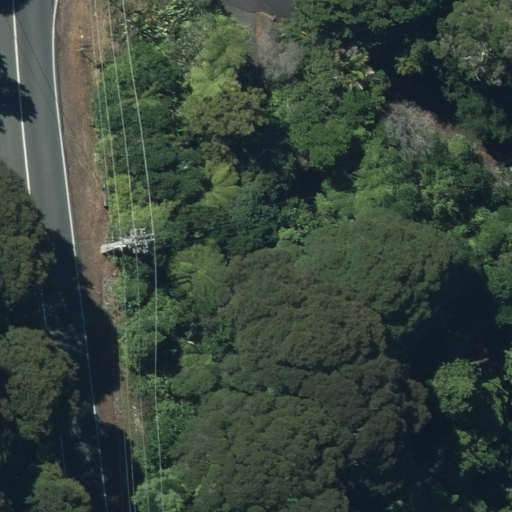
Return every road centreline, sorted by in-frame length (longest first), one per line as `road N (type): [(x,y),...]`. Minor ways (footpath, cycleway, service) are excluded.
road 1 (secondary): [(13,0),(71,511)]
road 2 (residential): [(349,0),(511,74)]
